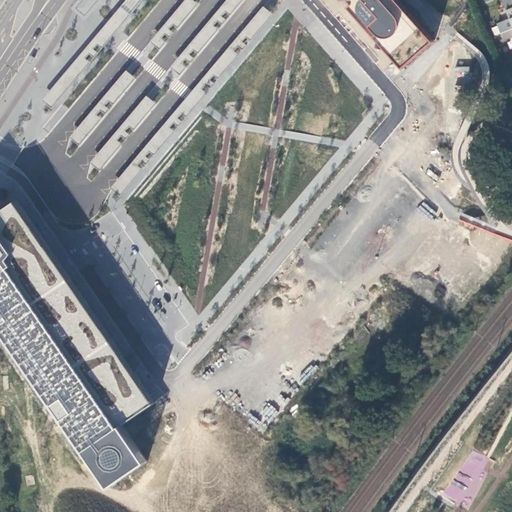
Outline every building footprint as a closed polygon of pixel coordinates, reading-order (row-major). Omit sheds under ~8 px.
[(126,0),(42,100),(51,107),(89,63),(85,58),(89,54),(93,57),(97,53),(93,49),(97,44),(101,48),(142,0),(126,0)] [(75,0),(70,7),(71,7),(74,10),(75,11),(79,14),(84,19),(100,0),(75,0)] [(187,0),(151,43),(160,50),(165,43),(161,39),(165,34),(169,38),(173,33),(169,29),(173,25),(177,29),(198,4),(193,0),(187,0)] [(242,0),(228,0),(171,67),(180,75),(185,67),(181,63),(183,59),(190,63),(194,58),(189,54),(193,50),(198,53),(218,29),(213,25),(217,21),(222,25),(225,20),(221,16),(225,11),(230,15),(242,0)] [(399,71),(433,43),(393,0),(344,0),(349,4),(344,10),(399,71)] [(511,27),(511,0),(507,0),(503,2),(510,19),(492,27),(495,35),(501,32),(511,27)] [(272,14),(265,7),(190,96),(112,189),(116,192),(120,196),(141,170),(137,166),(142,161),(146,165),(150,160),(145,156),(149,151),(154,155),(174,131),(169,127),(174,123),(178,127),(181,122),(177,118),(182,113),(186,116),(197,103),(206,93),(201,89),(205,84),(210,87),(213,83),(209,79),(213,74),(218,78),(238,54),(234,51),(238,46),(243,50),(246,45),(241,41),(246,36),(251,40),(272,14)] [(511,27),(501,32),(505,40),(511,36),(511,27)] [(472,83),(468,65),(454,68),(457,86),(472,83)] [(135,79),(127,71),(70,138),(74,141),(79,145),(101,120),(96,115),(100,110),(106,113),(109,110),(104,106),(108,101),(113,104),(135,79)] [(156,103),(148,97),(91,164),(95,167),(100,171),(121,145),(117,140),(121,135),(125,139),(129,135),(125,131),(129,127),(133,130),(156,103)] [(126,359),(20,197),(0,212),(0,329),(109,486),(147,459),(137,446),(123,426),(156,403),(150,395),(126,359)]
